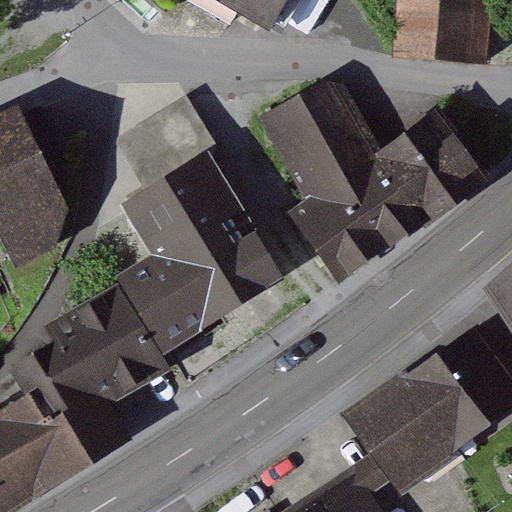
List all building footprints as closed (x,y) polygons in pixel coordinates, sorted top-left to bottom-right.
[(220,0),(269,30),(287,0),(220,0)] [(398,0),(393,55),(480,63),(485,0),(398,0)] [(433,113),(385,149),(345,87),(321,84),(260,117),(309,198),(288,214),(337,282),(477,173),(433,113)] [(145,187),(206,151),(215,145),(187,99),(117,141),(145,187)] [(9,109),(0,113),(0,263),(72,225),(9,109)] [(119,285),(162,358),(284,280),(207,152),(206,151),(145,187),(122,201),(153,257),(116,279),(119,285)] [(511,276),(502,283),(511,298),(511,276)] [(162,358),(119,285),(50,327),(59,342),(16,368),(36,402),(67,422),(168,366),(162,358)] [(337,430),(382,505),(511,429),(511,401),(480,346),(337,430)] [(0,424),(0,506),(86,451),(67,422),(36,402),(0,424)] [(356,511),(346,494),(313,511),(356,511)]
